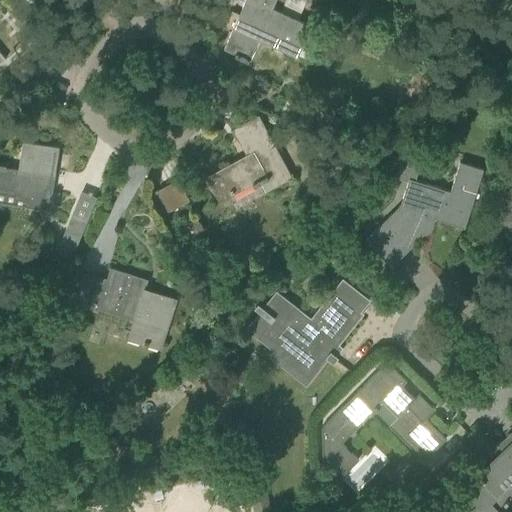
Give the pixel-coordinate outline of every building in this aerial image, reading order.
[(235,53),(234,55),(249,62),(259,39),(297,55),(310,25),(272,8),(275,0),(245,0),(224,48),(235,53)] [(463,77),(455,102),(469,107),(477,82),(463,77)] [(246,154),(205,176),(218,201),(260,179),(266,190),(291,175),(258,114),(232,129),(246,154)] [(450,190),(415,178),(427,142),(408,136),(395,176),(408,180),(400,203),(364,238),(392,266),(412,246),(413,244),(413,241),(421,233),(423,233),(426,234),(427,233),(428,233),(429,232),(430,231),(431,230),(432,229),(435,218),(465,228),(484,168),(460,161),(450,190)] [(26,205),(29,206),(49,209),(58,147),(23,142),(19,169),(0,165),(0,190),(14,193),(14,197),(28,199),(26,205)] [(156,190),(168,211),(189,200),(178,179),(156,190)] [(500,210),(500,211),(500,212),(500,213),(501,213),(501,214),(504,216),(501,219),(511,230),(511,192),(506,192),(506,206),(505,206),(504,206),(503,206),(502,207),(501,207),(501,208),(500,209),(500,210)] [(60,243),(75,249),(87,219),(72,213),(60,243)] [(197,218),(188,225),(196,236),(205,229),(197,218)] [(128,336),(161,347),(176,299),(145,289),(148,279),(110,267),(106,278),(83,271),(73,301),(133,320),(128,336)] [(272,325),(263,336),(282,351),(275,361),(304,384),(322,362),(328,367),(332,362),(325,356),(329,350),(331,351),(361,313),(337,294),(315,321),(276,290),(263,306),(258,302),(255,306),(271,319),(272,325)] [(42,368),(57,371),(60,357),(45,353),(42,368)] [(415,399),(401,385),(406,381),(395,370),(393,368),(392,368),(389,367),(388,367),(385,367),(384,367),(382,368),(380,369),(379,370),(322,427),(322,452),(343,473),(357,459),(340,442),(373,409),(375,410),(377,408),(376,406),(382,401),(397,416),(389,424),(423,459),(422,459),(423,460),(445,438),(425,417),(435,407),(433,405),(432,406),(420,394),(415,399)] [(511,441),(462,490),(475,503),(466,511),(502,511),(497,507),(511,492),(511,441)]
